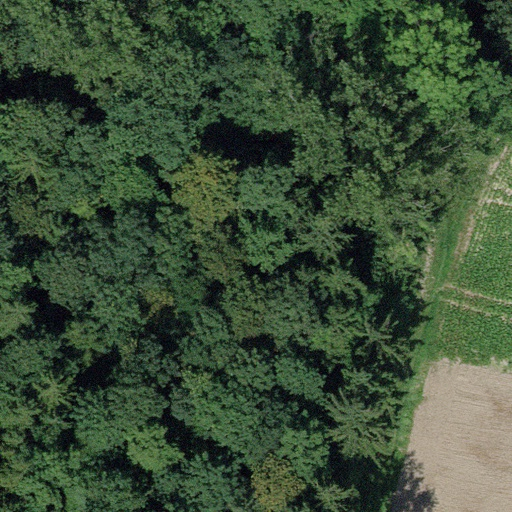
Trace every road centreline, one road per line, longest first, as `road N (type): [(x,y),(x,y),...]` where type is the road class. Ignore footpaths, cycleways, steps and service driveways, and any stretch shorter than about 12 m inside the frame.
road 1 (track): [(353,511),(412,248),(379,180),(16,0)]
road 2 (track): [(412,248),(511,106)]
